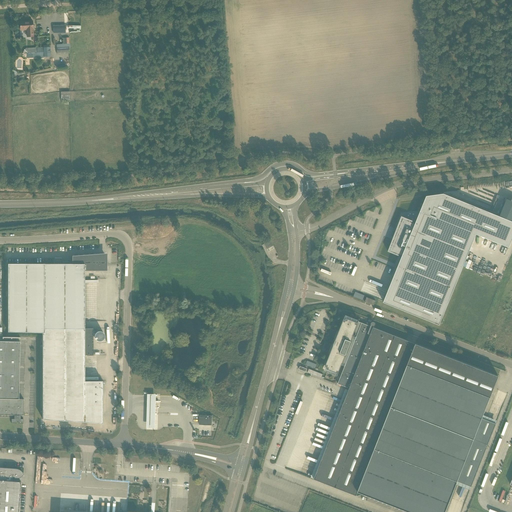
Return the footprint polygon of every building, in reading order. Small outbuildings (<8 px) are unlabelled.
[(20,22),(21,30),(27,30),(27,37),(33,36),(32,21),(20,22)] [(69,54),(69,46),(69,44),(58,45),(58,47),(56,47),(57,54),(69,54)] [(43,47),(26,48),(24,50),(23,53),(23,54),(24,57),(27,58),(38,58),(39,58),(42,58),(43,58),(43,57),(44,57),(51,57),(51,47),(43,48),(43,47)] [(402,257),(383,302),(439,325),(476,234),(509,248),(511,240),(511,221),(443,194),(426,196),(415,223),(412,221),(413,221),(411,220),(411,221),(404,218),(404,217),(401,216),(401,217),(402,218),(390,246),(388,252),(389,251),(390,252),(389,252),(394,254),(394,253),(398,255),(398,256),(399,255),(402,257)] [(148,234),(147,260),(172,261),(172,262),(172,277),(172,282),(172,283),(187,284),(187,294),(235,295),(235,299),(236,273),(233,273),(229,261),(222,250),(211,243),(200,239),(198,238),(194,238),(158,238),(158,235),(148,234)] [(273,245),(271,241),(264,244),(265,244),(267,249),(268,252),(275,249),(273,245)] [(84,329),(84,269),(85,269),(85,270),(106,270),(106,264),(106,257),(103,257),(104,256),(101,255),(101,257),(99,257),(73,257),(73,263),(74,263),(74,264),(8,264),(8,332),(44,332),(42,419),(102,423),(102,381),(84,381),(84,355),(93,355),(93,329),(84,329)] [(375,301),(366,297),(365,302),(374,306),(375,301)] [(349,388),(301,511),(461,511),(496,424),(482,418),(498,376),(373,327),(374,325),(374,324),(374,323),(373,323),(372,323),(372,324),(371,326),(358,322),(359,321),(358,320),(358,323),(346,318),(345,320),(344,319),(335,340),(337,341),(335,346),(333,345),(325,367),(325,366),(327,367),(326,369),(338,373),(337,375),(337,376),(342,364),(345,365),(338,384),(349,388)] [(18,399),(20,342),(0,341),(0,414),(23,415),(23,399),(18,399)] [(307,373),(321,378),(323,374),(309,369),(307,373)] [(156,394),(147,394),(146,427),(155,428),(156,394)] [(511,406),(509,406),(501,432),(505,434),(511,412),(511,406)] [(199,415),(199,425),(212,425),(212,416),(199,415)] [(494,449),(489,463),(493,464),(497,451),(494,449)] [(0,511),(18,511),(20,487),(21,482),(12,481),(12,477),(14,477),(14,478),(15,478),(17,478),(18,478),(20,477),(21,476),(22,475),(23,474),(22,473),(22,472),(20,471),(19,470),(18,469),(16,469),(15,468),(2,467),(0,467),(0,511)]
